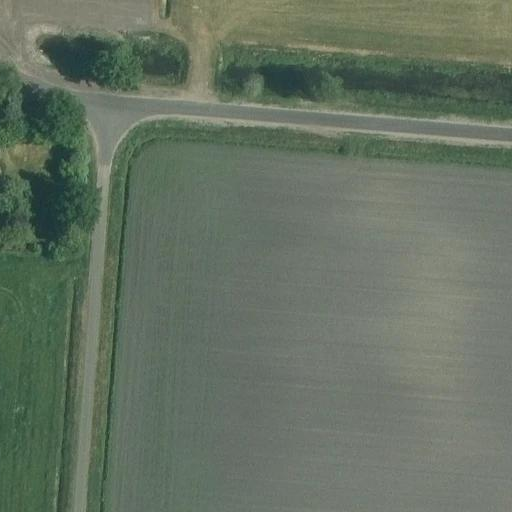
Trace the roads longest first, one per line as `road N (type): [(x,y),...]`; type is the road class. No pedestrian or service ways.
road 1 (unclassified): [(77,511),(108,103)]
road 2 (unclassified): [(511,137),(108,103)]
